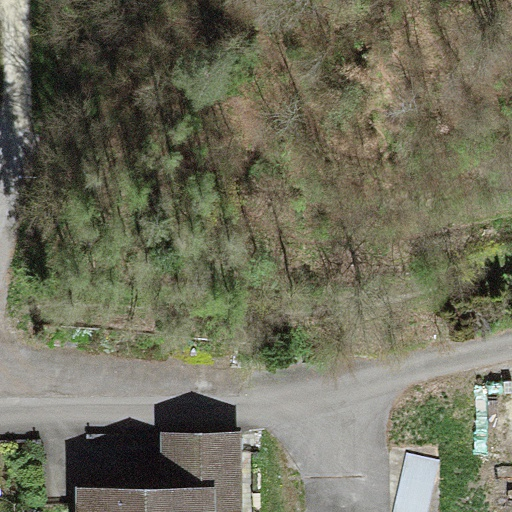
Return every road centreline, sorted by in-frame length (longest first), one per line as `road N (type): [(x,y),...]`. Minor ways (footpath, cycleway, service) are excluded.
road 1 (track): [(511,262),(249,319),(0,331)]
road 2 (residential): [(0,424),(335,409),(511,366)]
road 3 (track): [(21,0),(21,129)]
